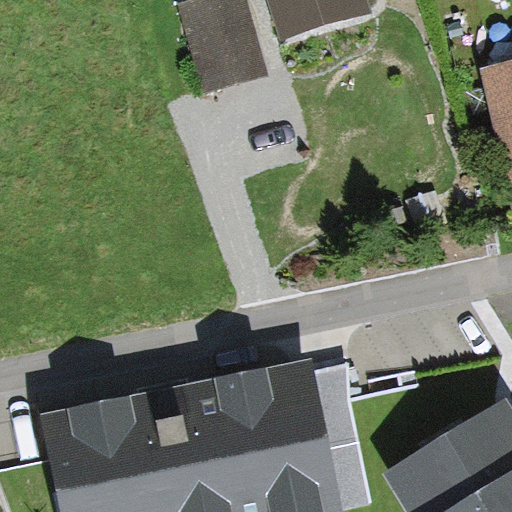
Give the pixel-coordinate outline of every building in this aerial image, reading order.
[(268,77),(244,0),(201,0),(178,7),(205,96),(268,77)] [(265,0),(280,47),(376,17),(370,0),(265,0)] [(511,177),(511,71),(487,77),(511,177)] [(335,511),(308,372),(46,422),(63,511),(335,511)] [(405,511),(511,511),(511,431),(503,416),(389,484),(405,511)]
